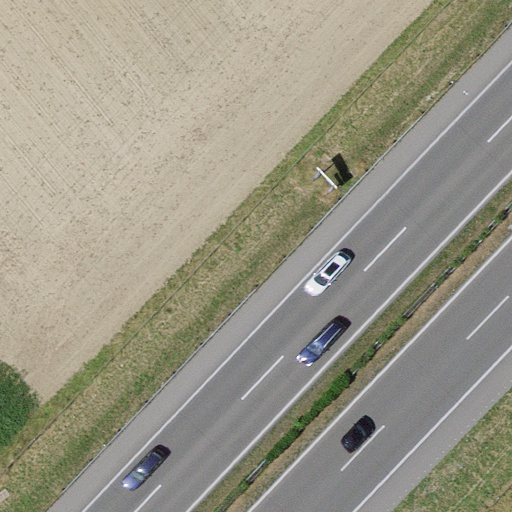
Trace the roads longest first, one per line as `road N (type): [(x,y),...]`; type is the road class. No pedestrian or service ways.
road 1 (motorway): [(511,119),(137,511)]
road 2 (motorway): [(303,511),(511,294)]
